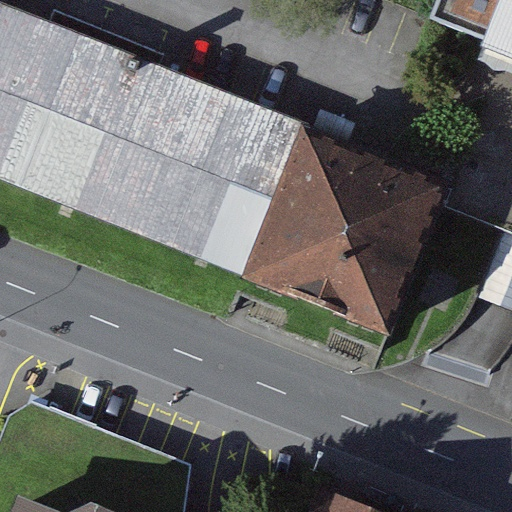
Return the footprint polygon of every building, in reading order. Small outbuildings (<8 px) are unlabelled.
[(511,0),(443,0),(437,16),(511,45),(511,0)] [(0,178),(243,274),(304,125),(177,73),(0,4),(0,178)] [(447,184),(304,125),(243,274),(386,332),(447,184)] [(379,511),(320,488),(310,511),(379,511)] [(101,511),(91,508),(80,511),(51,511),(18,499),(13,511),(101,511)]
